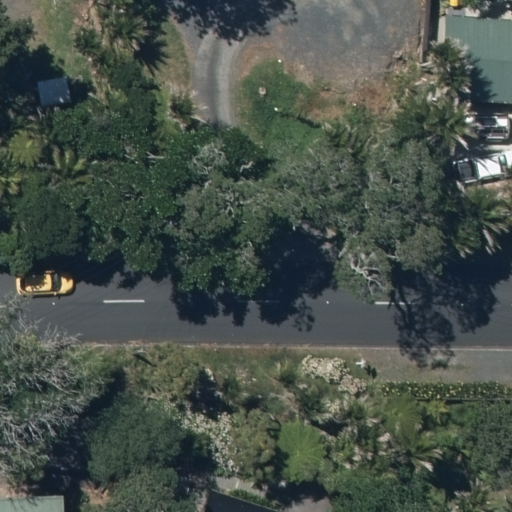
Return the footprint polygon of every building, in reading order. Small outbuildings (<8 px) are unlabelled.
[(429,6),(420,85),(502,95),(511,15),(429,6)] [(98,419),(0,409),(0,457),(94,466),(98,419)] [(178,511),(189,478),(128,458),(111,511),(178,511)] [(0,511),(24,511),(24,482),(0,482),(0,511)] [(276,511),(218,490),(209,511),(276,511)]
